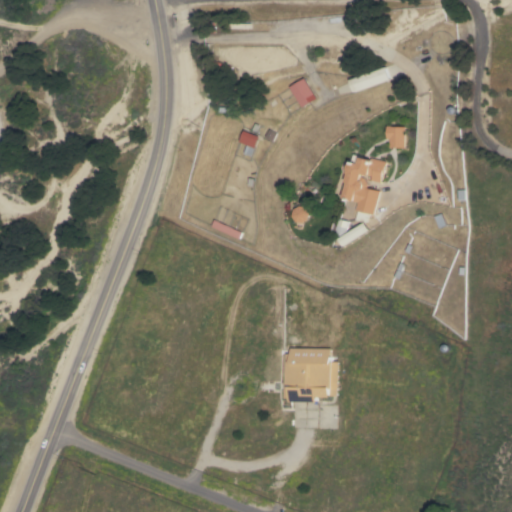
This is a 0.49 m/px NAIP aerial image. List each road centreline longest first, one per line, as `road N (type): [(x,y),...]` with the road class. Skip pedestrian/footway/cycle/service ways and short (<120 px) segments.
road 1 (secondary): [(19,511),(156,154),(164,81),(151,0)]
road 2 (residential): [(161,41),(354,38)]
road 3 (residential): [(158,30),(71,21),(0,65)]
